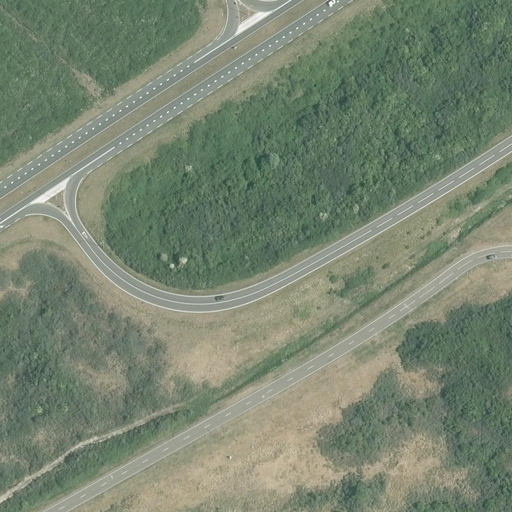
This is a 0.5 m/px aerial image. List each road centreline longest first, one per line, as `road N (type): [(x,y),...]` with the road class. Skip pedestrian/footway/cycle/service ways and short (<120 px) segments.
road 1 (unclassified): [(54,511),(372,331),(463,265),(511,252)]
road 2 (primary): [(74,227),(137,291),(196,307),(234,302),(322,260),(511,145)]
road 3 (primary): [(110,146),(332,0)]
road 4 (primary): [(192,66),(0,192)]
road 5 (primary): [(0,220),(110,146)]
road 6 (primary): [(295,0),(192,66)]
